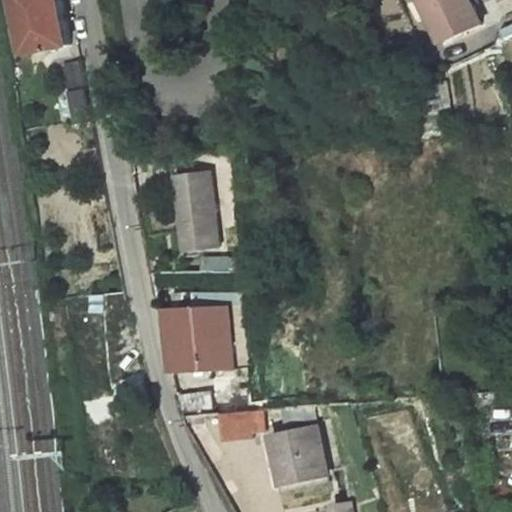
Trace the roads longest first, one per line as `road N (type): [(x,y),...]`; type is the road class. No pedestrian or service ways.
road 1 (residential): [(83,0),(161,397),(219,511)]
road 2 (unclassified): [(139,0),(147,73),(177,105),(206,105),(217,77),(224,0)]
